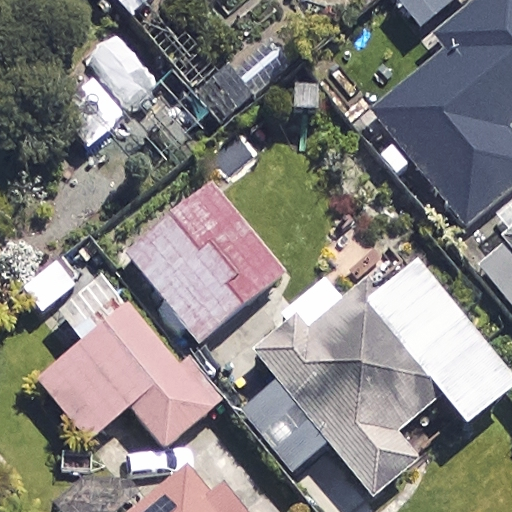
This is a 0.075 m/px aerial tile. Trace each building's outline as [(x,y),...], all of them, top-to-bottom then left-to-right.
[(183,0),(107,0),(180,91),(226,54),(183,0)] [(408,174),(459,233),(511,187),(511,0),(483,0),(429,47),(441,59),(365,125),(384,146),(370,159),(394,187),(408,174)] [(278,28),(219,70),(246,107),(305,65),(278,28)] [(144,150),(89,79),(51,108),(106,180),(144,150)] [(279,274),(206,185),(119,256),(191,345),(279,274)] [(511,259),(511,235),(500,245),(511,259)] [(321,454),(369,508),(423,460),(400,434),(434,404),(456,430),(511,380),(511,378),(408,262),(349,315),(318,281),(234,356),(266,393),(230,425),(285,487),(321,454)] [(176,373),(100,280),(58,314),(82,343),(30,386),(78,445),(123,409),(159,453),(216,406),(184,366),(176,373)] [(57,511),(232,511),(193,463),(137,509),(107,472),(57,511)]
